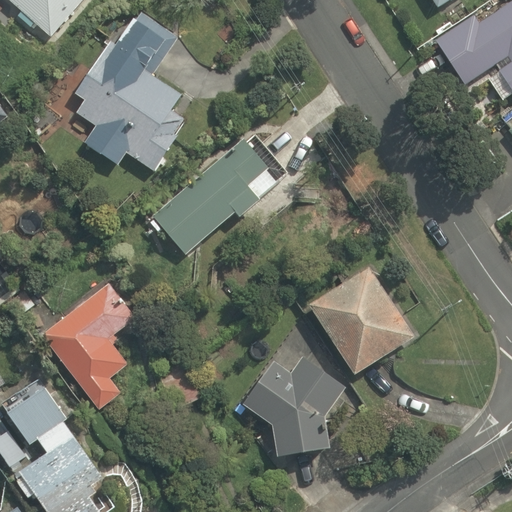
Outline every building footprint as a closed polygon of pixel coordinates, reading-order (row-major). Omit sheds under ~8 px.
[(0,0),(0,25),(3,28),(19,10),(51,37),(82,0),(0,0)] [(428,0),(436,9),(448,0),(428,0)] [(511,0),(500,0),(435,39),(461,83),(496,62),(511,88),(511,0)] [(175,35),(132,8),(73,101),(95,115),(81,137),(119,162),(126,150),(155,169),(184,124),(167,112),(184,85),(155,67),(175,35)] [(249,131),(244,136),(150,220),(185,258),(235,213),(251,230),(271,212),(256,195),(284,170),(249,131)] [(365,262),(305,300),(351,373),(411,335),(365,262)] [(136,321),(108,281),(40,329),(95,407),(118,391),(108,376),(123,366),(106,343),(136,321)] [(293,372),(273,360),(244,403),(270,423),(274,455),(327,447),(322,414),(340,382),(300,359),(293,372)] [(19,464),(73,429),(39,375),(0,399),(0,458),(11,452),(19,464)] [(73,429),(19,464),(6,472),(24,499),(35,492),(47,511),(101,511),(89,491),(106,480),(73,429)]
